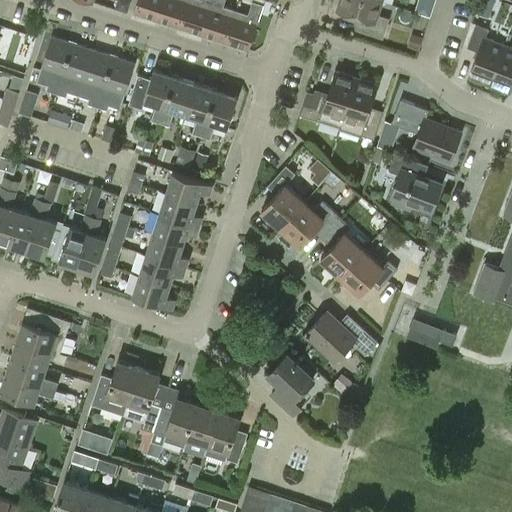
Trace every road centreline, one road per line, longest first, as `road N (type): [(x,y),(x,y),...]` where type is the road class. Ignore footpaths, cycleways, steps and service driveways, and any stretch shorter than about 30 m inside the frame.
road 1 (residential): [(190,330),(249,170),(268,72)]
road 2 (residential): [(511,121),(456,100),(423,67),(295,25)]
road 3 (residential): [(268,72),(44,0)]
road 4 (residential): [(190,330),(7,275)]
road 5 (residential): [(288,425),(190,330)]
road 6 (residential): [(0,138),(27,125),(128,157)]
